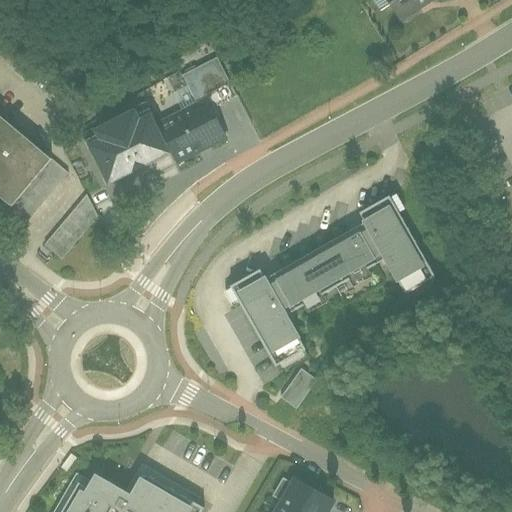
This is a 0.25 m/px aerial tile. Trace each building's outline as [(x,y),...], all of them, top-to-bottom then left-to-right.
[(385,0),(399,24),(440,0),(385,0)] [(226,144),(204,104),(156,128),(173,160),(178,169),(226,144)] [(100,148),(90,153),(111,193),(173,160),(156,128),(146,108),(93,135),(100,148)] [(0,203),(13,214),(53,167),(0,121),(0,203)] [(243,138),(252,148),(261,140),(252,129),(243,138)] [(84,198),(43,244),(61,260),(102,213),(84,198)] [(238,291),(280,366),(308,350),(288,315),(306,305),(311,313),(329,303),(325,295),(348,282),(353,291),(374,279),(370,271),(385,262),(404,296),(431,280),(388,206),(238,291)] [(280,398),(297,410),(318,380),(301,369),(280,398)] [(293,476),(273,511),(326,511),(334,498),(293,476)] [(84,486),(69,511),(201,511),(144,480),(135,497),(99,477),(91,490),(84,486)]
